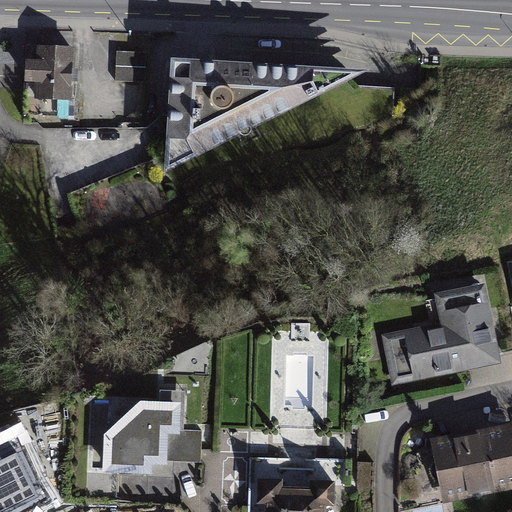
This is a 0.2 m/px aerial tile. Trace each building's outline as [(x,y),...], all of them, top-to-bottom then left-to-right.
[(72,93),(73,42),(37,41),(37,54),(26,54),(26,75),(37,75),(36,92),(72,93)] [(259,51),(171,46),(164,158),(179,151),(198,188),(383,94),(364,57),(259,51)] [(145,52),(118,52),(118,78),(145,78),(145,52)] [(397,378),(502,357),(486,282),(437,293),(442,320),(387,331),(397,378)] [(110,424),(109,465),(158,467),(158,455),(170,456),(171,424),(181,424),(181,397),(138,396),(110,424)] [(445,496),(511,482),(511,424),(511,421),(433,437),(445,496)] [(43,483),(19,433),(0,442),(0,511),(36,511),(57,502),(43,483)] [(261,511),(324,511),(326,477),(264,475),(261,511)]
